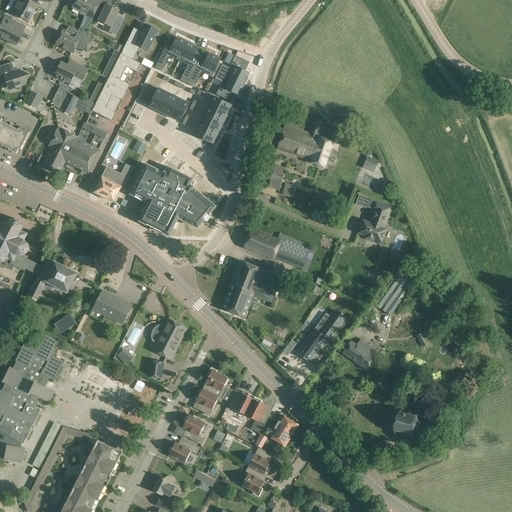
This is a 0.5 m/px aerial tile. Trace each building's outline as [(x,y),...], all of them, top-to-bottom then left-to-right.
[(15,0),(9,12),(13,14),(28,21),(36,6),(30,3),(31,0),(15,0)] [(102,2),(98,0),(76,0),(73,8),(80,12),(79,14),(92,20),(102,2)] [(106,5),(99,20),(106,23),(103,29),(115,34),(123,19),(117,16),(119,12),(114,9),(115,8),(114,6),(109,4),(108,4),(107,6),(106,5)] [(0,38),(15,46),(24,28),(4,18),(0,25),(0,38)] [(142,34),(133,30),(124,47),(122,53),(121,54),(133,60),(140,47),(148,51),(158,30),(146,24),(143,32),(142,34)] [(82,33),(85,35),(88,29),(81,26),(78,31),(79,32),(82,33)] [(85,35),(82,33),(79,32),(75,39),(62,32),(56,45),(73,54),(76,48),(87,53),(94,39),(85,35)] [(170,39),(157,64),(164,68),(170,56),(179,61),(189,42),(181,38),(181,40),(177,38),(175,42),(170,39)] [(189,42),(179,61),(188,65),(182,77),(189,80),(202,55),(197,52),(199,49),(195,47),(196,45),(189,42)] [(122,53),(124,47),(116,43),(113,49),(122,53)] [(115,51),(112,57),(118,60),(121,54),(115,51)] [(118,60),(107,82),(117,87),(120,80),(127,67),(137,72),(141,64),(133,60),(121,54),(118,60)] [(202,55),(189,80),(197,84),(202,72),(212,77),(215,70),(219,63),(221,58),(214,54),(213,56),(209,54),(208,58),(202,55)] [(222,64),(219,72),(245,85),(249,78),(247,77),(249,73),(246,71),(250,63),(236,56),(230,68),(222,64)] [(71,61),(68,67),(62,64),(55,77),(70,85),(74,78),(83,83),(89,70),(71,61)] [(30,76),(19,70),(16,71),(15,70),(13,64),(0,67),(0,79),(5,82),(7,81),(10,90),(24,86),(30,76)] [(219,72),(215,79),(223,83),(217,95),(230,102),(234,93),(238,95),(240,91),(241,92),(245,85),(219,72)] [(127,92),(117,87),(107,82),(99,98),(96,105),(92,111),(102,116),(106,108),(112,95),(123,101),(127,92)] [(159,89),(150,107),(158,110),(167,93),(159,89)] [(42,97),(31,92),(25,103),(37,109),(42,97)] [(167,93),(158,110),(165,114),(174,96),(167,93)] [(72,116),(80,99),(69,94),(60,110),(72,116)] [(96,105),(99,98),(93,95),(89,101),(96,105)] [(174,96),(165,114),(173,118),(182,100),(174,96)] [(214,96),(210,104),(228,113),(232,105),(214,96)] [(182,100),(173,118),(181,122),(190,104),(182,100)] [(210,104),(206,112),(224,121),(228,113),(210,104)] [(206,112),(203,119),(220,128),(224,121),(206,112)] [(0,145),(17,154),(19,149),(21,150),(31,132),(3,118),(0,116),(0,145)] [(319,137),(324,122),(315,118),(310,134),(286,126),(278,149),(312,161),(312,163),(325,167),(333,142),(319,137)] [(203,119),(199,127),(217,136),(220,128),(203,119)] [(90,125),(86,123),(85,123),(82,128),(88,131),(90,125)] [(199,127),(195,135),(213,144),(217,136),(199,127)] [(60,131),(58,130),(49,146),(52,148),(42,166),(59,175),(65,162),(77,139),(78,138),(61,129),(60,131)] [(88,174),(100,151),(77,139),(65,162),(88,174)] [(139,140),(135,148),(143,152),(147,145),(139,140)] [(110,156),(118,160),(122,151),(113,147),(110,156)] [(370,156),(368,160),(380,165),(381,160),(370,156)] [(157,229),(157,230),(169,236),(173,229),(169,227),(172,220),(176,222),(178,218),(198,228),(204,220),(201,218),(206,212),(209,215),(216,207),(193,188),(197,182),(168,167),(164,174),(146,164),(133,190),(145,196),(142,200),(149,204),(147,208),(151,210),(148,216),(144,214),(140,221),(152,228),(153,227),(157,229)] [(113,202),(121,188),(125,190),(135,172),(128,168),(123,176),(114,171),(110,181),(102,177),(94,192),(113,202)] [(285,183),(282,195),(293,198),(296,186),(285,183)] [(384,229),(392,208),(375,201),(372,210),(377,212),(372,224),(364,221),(359,234),(368,237),(367,240),(377,244),(378,241),(382,243),(387,230),(384,229)] [(25,268),(34,272),(38,264),(22,257),(27,254),(29,249),(28,244),(25,241),(28,234),(22,231),(22,226),(21,221),(15,219),(9,220),(6,223),(0,220),(0,265),(12,271),(14,266),(24,271),(25,268)] [(245,248),(302,270),(311,247),(280,235),(278,240),(252,230),(245,248)] [(393,250),(390,256),(403,261),(406,254),(393,250)] [(55,262),(54,265),(47,261),(43,267),(38,264),(34,272),(39,275),(28,296),(37,300),(42,290),(50,293),(54,286),(68,293),(78,273),(55,262)] [(244,318),(253,295),(272,302),(277,289),(269,286),(273,274),(263,270),(241,261),(222,310),(244,318)] [(391,317),(415,282),(410,278),(405,274),(399,271),(385,290),(375,305),(391,317)] [(93,309),(95,310),(123,324),(132,305),(103,290),(93,309)] [(70,314),(55,324),(61,334),(77,324),(70,314)] [(331,317),(319,333),(314,330),(298,352),(311,362),(324,344),(326,345),(341,325),(331,317)] [(172,359),(187,329),(188,328),(187,328),(180,324),(179,324),(177,323),(176,322),(176,323),(169,319),(169,318),(168,319),(165,326),(163,326),(163,325),(162,325),(160,326),(160,325),(159,326),(157,327),(156,328),(155,330),(154,329),(154,330),(154,331),(153,335),(152,335),(152,336),(153,336),(153,338),(153,339),(154,341),(154,342),(155,342),(157,343),(153,350),(152,350),(153,351),(171,359),(171,360),(172,360),(172,359)] [(419,335),(424,346),(431,343),(426,332),(419,335)] [(82,343),(86,337),(79,333),(75,340),(82,343)] [(38,348),(26,342),(16,361),(17,362),(13,368),(10,367),(3,382),(6,384),(2,390),(1,390),(0,392),(0,456),(5,457),(5,460),(21,463),(24,448),(21,447),(21,443),(23,444),(40,410),(35,407),(40,397),(50,402),(56,391),(45,386),(49,378),(55,381),(64,362),(52,355),(59,342),(45,335),(38,348)] [(297,344),(292,340),(289,345),(293,349),(297,344)] [(368,370),(380,353),(361,340),(357,345),(351,342),(343,353),(368,370)] [(295,360),(298,357),(290,349),(278,361),(293,377),(302,368),(295,360)] [(132,360),(122,351),(117,356),(127,365),(132,360)] [(162,378),(164,364),(165,363),(164,363),(151,361),(150,361),(150,362),(148,376),(148,377),(149,377),(161,379),(162,379),(162,378)] [(209,377),(206,383),(209,384),(206,390),(223,399),(229,402),(230,402),(236,391),(225,385),(228,378),(216,372),(217,371),(211,368),(207,376),(209,377)] [(141,393),(145,384),(138,381),(134,389),(141,393)] [(202,390),(200,389),(197,395),(199,396),(196,401),(199,403),(196,409),(209,415),(217,400),(221,402),(223,399),(206,390),(203,388),(202,390)] [(248,394),(247,396),(236,390),(236,391),(230,402),(228,406),(246,415),(255,398),(248,394)] [(265,409),(266,406),(261,403),(262,401),(255,398),(246,415),(255,420),(251,429),(260,434),(271,412),(265,409)] [(398,422),(396,431),(411,435),(417,430),(419,424),(416,417),(400,413),(398,422)] [(187,416),(184,421),(185,422),(183,428),(186,429),(183,435),(201,445),(205,438),(199,435),(205,423),(189,415),(188,417),(187,416)] [(285,447),(298,425),(282,415),(269,437),(285,447)] [(64,427),(40,472),(37,480),(25,503),(27,511),(33,510),(31,504),(67,433),(89,439),(88,442),(95,445),(61,511),(92,511),(122,452),(98,440),(90,437),(91,434),(64,427)] [(226,435),(218,431),(213,441),(221,444),(226,435)] [(172,448),(171,447),(168,452),(170,453),(169,455),(185,463),(191,451),(197,455),(200,448),(181,438),(178,444),(175,443),(172,448)] [(258,448),(249,466),(264,475),(265,473),(267,474),(270,468),(268,467),(271,462),(268,461),(271,455),(258,448)] [(201,450),(198,456),(204,459),(207,453),(201,450)] [(261,480),(264,475),(249,466),(243,476),(246,477),(242,486),(254,492),(253,494),(259,497),(263,489),(261,488),(264,482),(261,480)] [(29,476),(37,480),(40,472),(33,469),(29,476)] [(201,481),(204,475),(198,472),(195,477),(201,481)] [(160,476),(153,491),(163,496),(164,494),(170,497),(174,487),(172,486),(173,485),(174,485),(174,484),(174,483),(175,482),(175,481),(174,480),(174,479),(173,478),(172,477),(171,476),(170,476),(169,476),(168,476),(167,476),(166,477),(165,478),(164,479),(160,476)] [(220,496),(214,493),(210,499),(217,502),(220,496)] [(159,508),(160,507),(169,511),(170,511),(174,505),(160,498),(156,507),(159,508)] [(274,511),(277,504),(272,501),(268,508),(274,511)]
